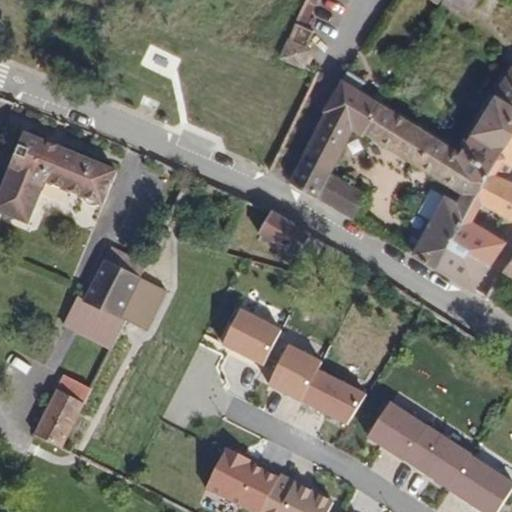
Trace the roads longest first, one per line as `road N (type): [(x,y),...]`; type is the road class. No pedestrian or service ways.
road 1 (unclassified): [(511,334),(340,230),(0,73)]
road 2 (residential): [(421,511),(353,468),(192,388)]
